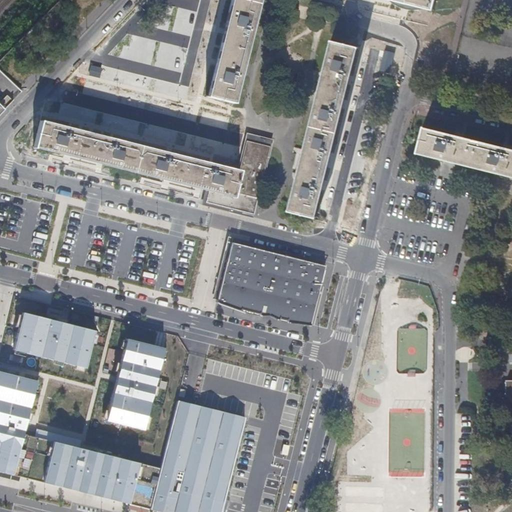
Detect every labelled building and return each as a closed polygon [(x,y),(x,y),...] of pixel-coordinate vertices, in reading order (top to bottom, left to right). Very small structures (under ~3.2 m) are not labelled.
[(189,43),(197,0),(185,0),(177,41),(189,43)] [(257,0),(229,0),(206,96),(232,103),(257,0)] [(434,0),(383,0),(391,2),(417,8),(431,12),(434,0)] [(357,46),(331,40),(288,210),(314,217),(325,172),(335,134),(345,93),(357,46)] [(0,113),(21,92),(0,71),(0,113)] [(234,195),(239,171),(39,121),(33,146),(207,189),(234,195)] [(511,149),(422,127),(415,152),(511,176),(511,149)] [(249,133),(248,137),(247,140),(270,146),(272,139),(249,133)] [(234,195),(207,189),(204,202),(253,214),(270,146),(247,140),(247,142),(243,154),(242,160),(239,171),(234,195)] [(349,208),(347,221),(356,223),(359,210),(349,208)] [(324,265),(231,241),(228,250),(216,302),(236,307),(235,308),(248,313),(263,315),(263,313),(309,325),(324,265)] [(95,332),(23,314),(14,351),(86,369),(95,332)] [(394,330),(394,511),(424,511),(425,330),(394,330)] [(166,349),(128,339),(107,422),(144,432),(166,349)] [(511,361),(511,380),(506,380),(506,424),(511,424),(511,350),(511,347),(499,347),(499,361),(511,361)] [(0,470),(150,508),(159,469),(24,435),(37,381),(0,371),(0,470)] [(177,397),(159,469),(150,508),(166,511),(222,511),(247,416),(177,397)]
